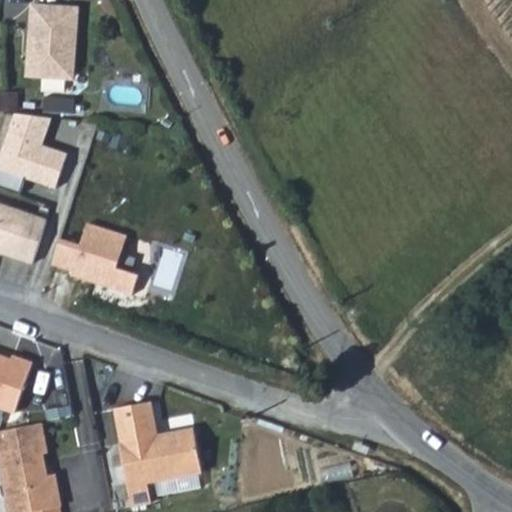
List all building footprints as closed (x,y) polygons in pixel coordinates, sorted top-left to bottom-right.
[(75,14),(30,10),(27,51),(30,52),(28,81),(63,83),(70,77),(75,14)] [(50,95),(50,113),(82,114),(82,96),(50,95)] [(74,153),(49,146),(57,121),(20,110),(2,171),(64,189),(74,153)] [(0,251),(39,265),(55,218),(0,199),(0,251)] [(126,268),(135,234),(92,223),(86,243),(66,237),(57,271),(141,293),(147,273),(126,268)] [(0,369),(0,420),(7,423),(25,375),(5,367),(3,371),(0,369)] [(137,404),(103,409),(109,445),(106,445),(113,489),(187,478),(181,434),(143,439),(137,404)] [(32,433),(0,439),(0,511),(50,511),(45,486),(37,487),(33,464),(37,462),(32,433)]
